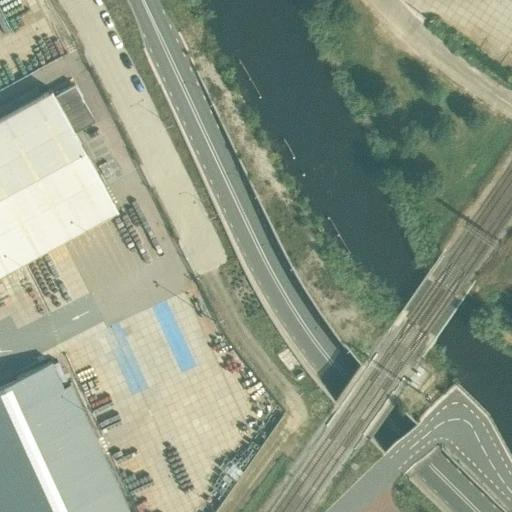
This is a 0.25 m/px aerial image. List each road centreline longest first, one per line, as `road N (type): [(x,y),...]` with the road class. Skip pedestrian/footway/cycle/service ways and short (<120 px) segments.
road 1 (primary): [(477,511),(328,360),(290,307),(142,0)]
road 2 (unknown): [(252,234),(204,246),(0,351)]
road 3 (unclassified): [(366,490),(428,431),(449,422),(462,426),(511,494)]
road 4 (unclassified): [(511,106),(459,73),(381,0)]
road 5 (track): [(223,511),(297,404)]
